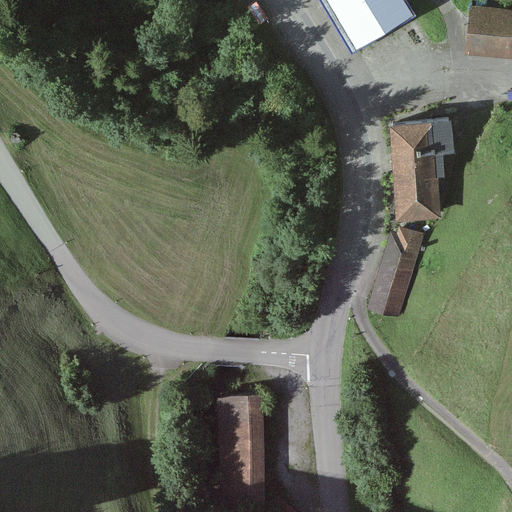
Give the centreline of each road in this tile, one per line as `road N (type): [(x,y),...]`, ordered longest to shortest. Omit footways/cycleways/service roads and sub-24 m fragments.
road 1 (tertiary): [(0,162),(93,302),(124,332),(160,350),(327,360)]
road 2 (tertiary): [(286,0),(346,115),(360,171),(327,360)]
road 3 (track): [(346,279),(368,334),(406,382),(511,480)]
road 4 (track): [(160,350),(159,456),(169,511)]
road 5 (tertiary): [(327,360),(337,511)]
